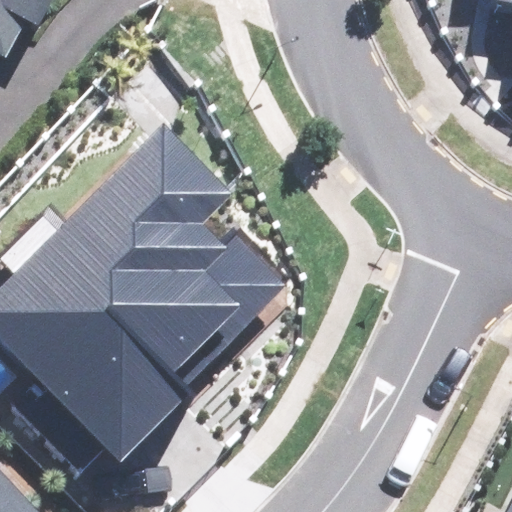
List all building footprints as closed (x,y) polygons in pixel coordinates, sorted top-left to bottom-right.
[(68,0),(0,0),(0,51),(17,61),(39,22),(52,29),(68,0)] [(511,0),(504,0),(503,9),(511,10),(511,0)] [(0,276),(0,347),(111,460),(190,382),(184,377),(243,319),(203,278),(232,250),(211,229),(227,213),(148,132),(0,276)] [(511,511),(511,473),(492,511),(511,511)] [(0,511),(29,511),(0,482),(0,511)]
